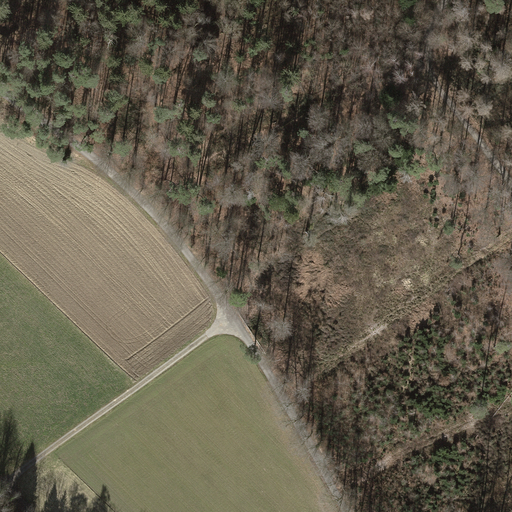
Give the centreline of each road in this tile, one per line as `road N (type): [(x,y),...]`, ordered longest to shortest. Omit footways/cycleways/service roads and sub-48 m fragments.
road 1 (track): [(0,88),(152,207),(233,317),(347,511)]
road 2 (track): [(0,487),(233,317)]
road 3 (track): [(284,399),(511,231)]
road 4 (track): [(511,183),(432,75),(428,38),(448,0)]
